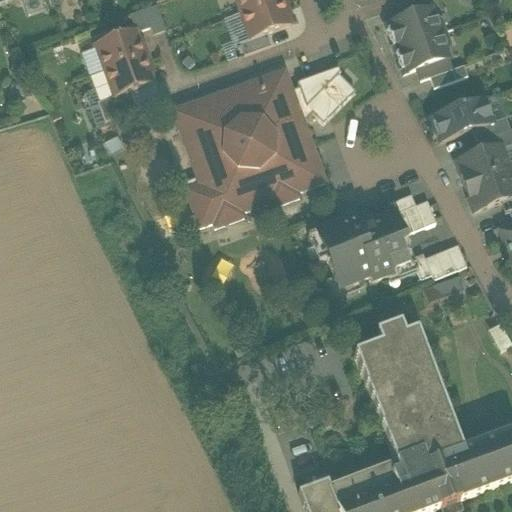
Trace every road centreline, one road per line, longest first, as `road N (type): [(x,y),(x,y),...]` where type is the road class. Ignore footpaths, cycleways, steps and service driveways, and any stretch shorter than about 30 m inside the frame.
road 1 (residential): [(511,300),(494,290),(392,95)]
road 2 (residential): [(319,0),(331,14),(306,42),(178,88)]
road 3 (unknown): [(262,511),(228,377)]
